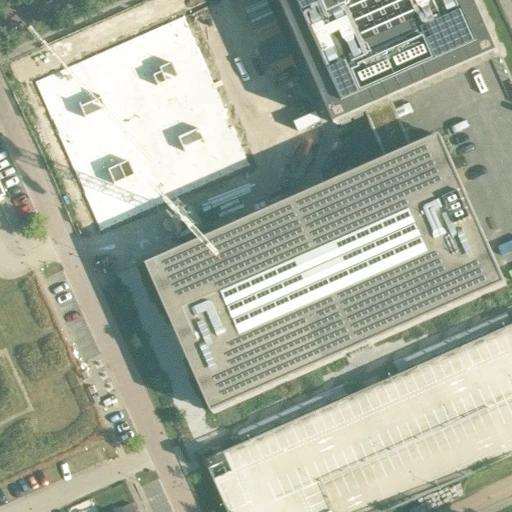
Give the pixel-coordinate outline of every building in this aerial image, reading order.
[(499,54),(475,0),(282,0),(300,39),(315,73),(338,125),(348,121),(365,114),(389,103),(458,73),(499,54)] [(200,5),(42,76),(92,190),(116,242),(274,172),(248,115),(200,5)] [(375,138),(385,162),(409,151),(399,127),(389,103),(365,114),(375,138)] [(284,206),(148,266),(213,414),(358,351),(506,285),(466,194),(441,137),(409,151),(385,162),(305,197),(294,202),(284,206)] [(511,230),(494,239),(499,252),(511,246),(511,230)] [(226,442),(257,511),(352,511),(511,441),(511,305),(378,364),(366,369),(356,374),(222,433),(226,442)] [(120,507),(108,511),(134,511),(130,503),(120,508),(120,507)]
